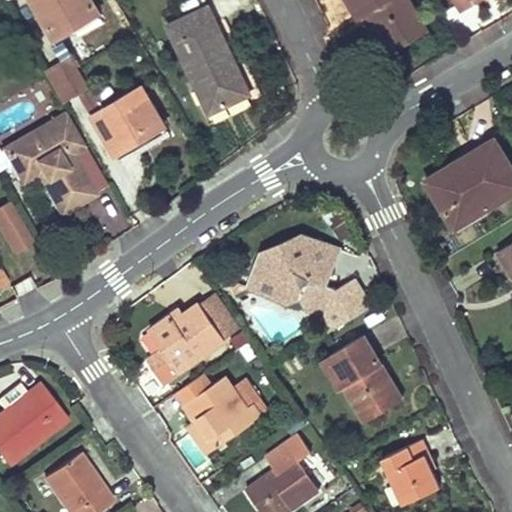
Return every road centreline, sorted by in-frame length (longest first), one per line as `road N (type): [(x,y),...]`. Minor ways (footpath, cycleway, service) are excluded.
road 1 (residential): [(360,164),(511,480)]
road 2 (residential): [(56,319),(224,198),(318,154)]
road 3 (residential): [(189,511),(56,319)]
road 4 (residential): [(373,124),(511,48)]
road 5 (residential): [(332,109),(281,0)]
